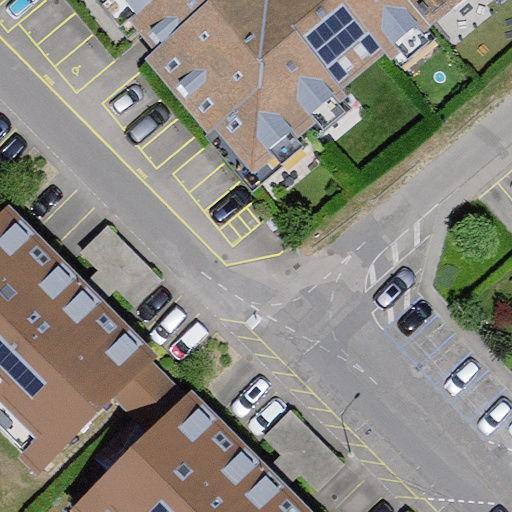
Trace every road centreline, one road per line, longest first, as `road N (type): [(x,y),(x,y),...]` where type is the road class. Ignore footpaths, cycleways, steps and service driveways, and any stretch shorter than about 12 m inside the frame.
road 1 (residential): [(0,62),(183,246),(282,314)]
road 2 (residential): [(282,314),(511,127)]
road 3 (residential): [(511,498),(282,314)]
